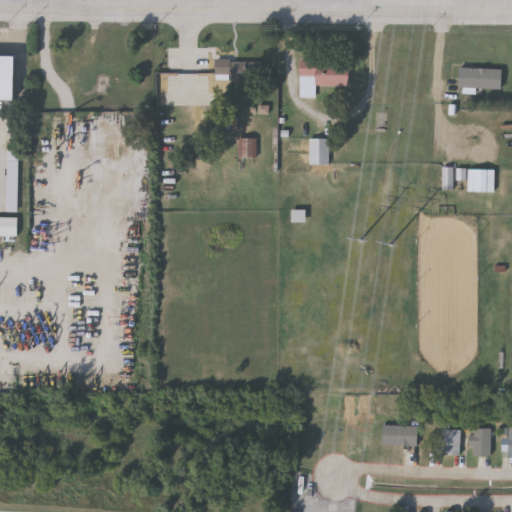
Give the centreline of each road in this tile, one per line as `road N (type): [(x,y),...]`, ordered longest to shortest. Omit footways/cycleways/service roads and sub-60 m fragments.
road 1 (secondary): [(511,15),(0,11)]
road 2 (residential): [(511,479),(336,468),(327,479),(332,493),(355,498)]
road 3 (residential): [(355,498),(511,506)]
